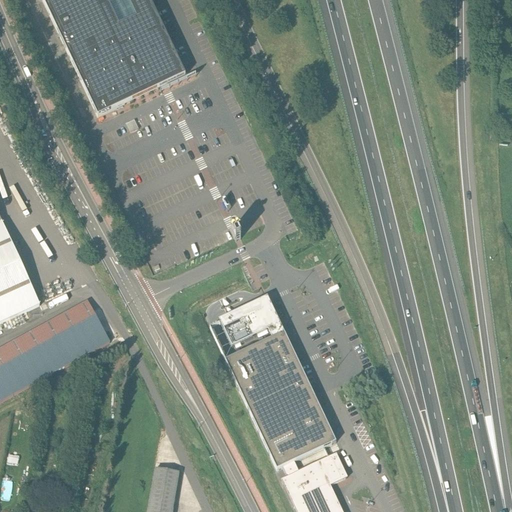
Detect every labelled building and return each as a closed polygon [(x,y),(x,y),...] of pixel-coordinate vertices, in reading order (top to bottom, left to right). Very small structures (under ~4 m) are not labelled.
[(41,0),(97,118),(164,85),(185,75),(149,0),(41,0)] [(0,324),(39,307),(0,219),(0,324)] [(231,346),(266,328),(278,322),(272,309),(265,294),(217,319),(231,346)] [(87,302),(47,324),(0,349),(0,403),(110,343),(87,302)] [(335,443),(334,441),(325,422),(314,400),(294,356),(284,334),(280,336),(272,340),(252,349),(225,362),(242,398),(257,431),(259,435),(276,472),(282,469),(324,449),(332,446),(330,445),(335,443)] [(341,511),(337,503),(337,502),(332,491),(332,490),(331,491),(330,487),(333,484),(346,478),(336,457),(335,456),(329,459),(324,449),(282,469),(287,479),(281,481),(294,508),(293,508),(294,509),(295,511),(341,511)] [(172,511),(179,473),(154,469),(146,511),(172,511)] [(2,479),(1,499),(11,499),(12,479),(2,479)]
